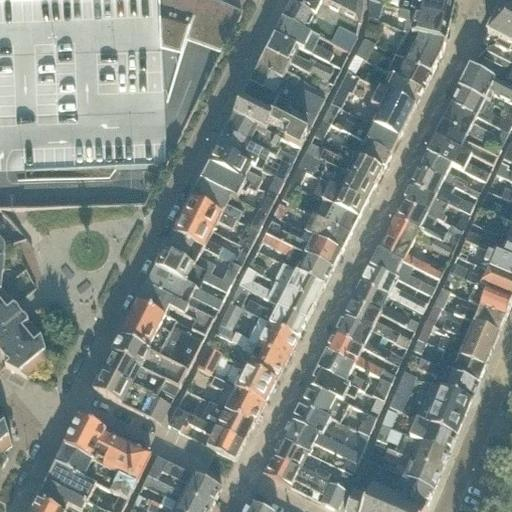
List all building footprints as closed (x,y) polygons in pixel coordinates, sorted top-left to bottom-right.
[(56,0),(0,2),(0,213),(1,214),(3,214),(14,214),(22,213),(24,213),(27,213),(37,212),(134,208),(136,208),(146,208),(149,202),(149,200),(148,168),(166,167),(167,167),(168,165),(173,156),(174,153),(206,91),(206,90),(193,77),(181,66),(180,66),(188,42),(200,1),(195,0),(56,0)] [(295,0),(284,23),(321,42),(332,47),(351,57),(359,40),(363,14),(363,0),(295,0)] [(436,0),(401,0),(411,2),(408,13),(452,24),(456,5),(436,0)] [(511,68),(511,4),(507,1),(481,53),(511,68)] [(452,24),(408,13),(402,12),(400,21),(416,25),(413,37),(420,39),(447,44),(452,24)] [(330,66),(334,57),(317,49),(321,42),(284,23),(276,38),(300,51),(330,66)] [(379,44),(382,30),(368,28),(366,42),(379,44)] [(310,66),(296,59),(300,51),(276,38),(267,55),(292,67),(329,86),(335,73),(312,63),(310,66)] [(417,48),(398,38),(393,48),(412,58),(408,65),(433,78),(444,56),(447,44),(420,39),(419,44),(417,48)] [(357,60),(364,64),(367,65),(376,48),(366,43),(365,44),(357,60)] [(511,78),(511,68),(481,53),(472,70),(508,88),(511,78)] [(326,104),(329,98),(319,94),(301,82),(288,75),(292,67),(267,55),(259,71),(297,90),(326,104)] [(355,79),(364,64),(357,60),(349,76),(355,79)] [(425,94),(433,78),(408,65),(404,73),(393,68),(388,76),(390,77),(400,82),(425,94)] [(511,89),(508,88),(472,70),(461,93),(492,108),(497,99),(511,106),(511,89)] [(326,104),(297,90),(259,71),(251,87),(275,100),(317,121),(326,104)] [(361,82),(355,79),(349,76),(341,92),(349,96),(349,95),(353,97),(361,82)] [(425,94),(400,82),(390,77),(386,85),(369,77),(366,85),(375,89),(375,90),(382,94),(382,93),(388,96),(416,110),(425,94)] [(309,136),(317,121),(275,100),(251,87),(243,103),(281,122),(309,136)] [(382,93),(382,94),(375,90),(370,101),(375,104),(371,112),(381,117),(375,129),(376,129),(375,130),(400,143),(416,110),(388,96),(382,93)] [(341,111),(349,96),(341,92),(333,107),(341,111)] [(505,124),(492,116),(495,110),(492,108),(461,93),(453,109),(477,121),(509,138),(511,132),(511,117),(509,116),(505,124)] [(309,136),(281,122),(243,103),(235,119),(283,143),(291,147),(301,153),(309,136)] [(324,124),(332,128),(340,112),(333,108),(324,124)] [(473,129),(477,121),(453,109),(445,125),(469,137),(491,148),(496,141),(473,129)] [(277,161),(279,156),(281,151),(279,151),(283,143),(235,119),(226,135),(271,158),(277,161)] [(324,144),(332,128),(324,124),(316,140),(324,144)] [(400,143),(375,130),(365,124),(361,132),(348,125),(343,134),(350,138),(368,146),(392,158),(400,143)] [(495,170),(499,162),(488,157),(466,145),(469,137),(445,125),(436,141),(461,154),(474,160),(495,170)] [(262,174),(264,170),(271,158),(226,135),(218,151),(252,168),(262,174)] [(486,187),(490,178),(470,168),(474,160),(461,154),(436,141),(428,157),(453,169),(486,187)] [(384,175),(392,158),(368,146),(363,154),(346,146),(343,153),(348,156),(359,162),(384,175)] [(282,164),(284,164),(293,169),(301,153),(291,147),(282,164)] [(344,164),(313,148),(308,156),(322,164),(334,170),(347,176),(376,191),(384,175),(359,162),(348,156),(344,164)] [(248,176),(252,168),(218,151),(210,167),(251,188),(259,191),(263,184),(248,176)] [(300,173),(308,177),(313,180),(322,164),(308,156),(300,173)] [(479,203),(481,197),(467,190),(469,187),(449,177),(453,169),(428,157),(420,173),(444,186),(456,192),(479,203)] [(285,185),(293,169),(284,164),(275,180),(285,185)] [(259,191),(251,188),(210,167),(202,184),(227,196),(232,199),(238,202),(242,194),(246,196),(248,192),(256,196),(259,191)] [(511,176),(508,175),(510,170),(502,167),(497,179),(511,185),(511,176)] [(300,192),(308,177),(300,173),(292,188),(300,192)] [(471,219),(476,209),(453,198),(456,192),(444,186),(420,173),(412,189),(437,202),(450,208),(453,209),(471,219)] [(368,207),(376,191),(347,176),(345,180),(349,182),(347,187),(337,182),(334,190),(339,193),(368,207)] [(268,196),(269,197),(277,201),(285,185),(275,180),(268,196)] [(360,223),(368,207),(339,193),(334,190),(322,183),(314,199),(326,205),(335,210),(360,223)] [(232,199),(227,196),(202,184),(193,202),(223,217),(238,225),(243,216),(228,209),(232,199)] [(291,209),(300,192),(292,188),(284,204),(291,209)] [(448,229),(452,220),(449,218),(453,209),(450,208),(437,202),(412,189),(404,206),(448,229)] [(511,194),(507,192),(503,201),(511,205),(511,194)] [(269,218),(277,201),(269,197),(261,214),(269,218)] [(234,233),(238,225),(223,217),(193,202),(183,220),(221,238),(229,243),(234,234),(219,227),(220,226),(234,233)] [(511,208),(510,214),(485,204),(482,212),(511,225),(511,208)] [(335,210),(331,218),(308,206),(304,215),(327,226),(352,239),(360,223),(335,210)] [(464,236),(448,229),(404,206),(396,222),(420,234),(434,241),(455,252),(464,236)] [(282,224),(289,212),(282,208),(275,221),(282,224)] [(251,231),(259,236),(269,218),(261,214),(251,231)] [(463,215),(455,232),(463,236),(471,219),(463,215)] [(216,248),(221,238),(183,220),(174,237),(205,253),(229,265),(234,257),(216,248)] [(416,242),(420,234),(396,222),(388,238),(412,250),(426,257),(427,253),(424,251),(426,247),(416,242)] [(511,235),(495,228),(485,224),(482,232),(510,243),(511,244),(511,235)] [(301,245),(295,242),(280,234),(283,229),(273,225),(266,238),(291,250),(334,273),(343,255),(305,236),(293,230),(292,233),(304,239),(301,245)] [(343,255),(352,239),(327,226),(322,235),(309,229),(305,236),(343,255)] [(259,236),(251,231),(247,230),(238,248),(242,250),(250,254),(259,236)] [(200,263),(205,253),(174,237),(165,255),(211,278),(215,270),(200,263)] [(326,289),(334,273),(291,250),(266,238),(262,246),(289,260),(285,269),(297,275),(326,289)] [(440,284),(444,276),(430,270),(408,258),(412,250),(388,238),(380,254),(415,272),(427,278),(440,284)] [(511,264),(511,244),(510,243),(506,252),(490,245),(486,253),(490,255),(511,264)] [(450,261),(453,253),(435,244),(432,252),(450,261)] [(466,245),(459,261),(467,265),(474,248),(466,245)] [(241,271),(250,254),(242,250),(233,267),(241,271)] [(432,302),(436,293),(422,286),(423,285),(415,281),(416,279),(413,277),(415,272),(380,254),(371,270),(399,284),(418,294),(432,302)] [(224,284),(211,278),(165,255),(157,272),(199,294),(201,294),(205,285),(221,294),(217,303),(224,306),(228,297),(233,289),(224,284)] [(511,283),(511,264),(490,255),(483,272),(489,274),(492,275),(511,283)] [(241,271),(233,267),(232,267),(224,284),(233,289),(241,271)] [(253,268),(250,273),(264,280),(267,273),(260,269),(259,271),(253,268)] [(297,275),(285,269),(284,268),(275,286),(288,293),(317,307),(326,289),(297,275)] [(451,277),(459,281),(465,283),(468,274),(455,268),(451,277)] [(423,319),(428,310),(409,301),(395,293),(399,284),(371,270),(362,287),(390,302),(405,309),(423,319)] [(201,294),(199,294),(157,272),(148,289),(176,303),(190,311),(195,302),(219,315),(224,306),(217,303),(201,294)] [(284,302),(268,294),(253,286),(258,277),(249,273),(240,290),(241,290),(250,295),(264,302),(280,310),(308,324),(317,307),(288,293),(284,302)] [(511,283),(492,275),(489,274),(486,281),(472,275),(468,285),(489,293),(511,303),(511,283)] [(452,296),(459,281),(451,277),(444,292),(452,296)] [(415,336),(419,327),(386,310),(390,302),(362,287),(354,304),(381,318),(415,336)] [(215,323),(190,311),(176,303),(148,289),(139,306),(167,320),(171,311),(186,319),(198,324),(193,333),(206,340),(215,323)] [(242,312),(244,307),(250,295),(241,290),(232,307),(242,312)] [(12,367),(43,341),(25,319),(2,292),(2,291),(2,292),(0,293),(0,352),(11,366),(12,367)] [(444,314),(452,296),(444,292),(436,310),(443,313),(444,314)] [(507,321),(511,309),(511,303),(489,293),(485,302),(473,296),(469,304),(478,308),(507,321)] [(276,317),(260,308),(251,304),(248,310),(244,307),(242,312),(244,313),(255,319),(261,322),(271,327),(299,341),(308,324),(280,310),(276,317)] [(411,345),(403,340),(377,327),(381,318),(354,304),(345,321),(373,335),(388,343),(388,342),(407,352),(411,345)] [(178,326),(167,320),(139,306),(122,340),(160,360),(189,374),(203,347),(174,332),(178,326)] [(221,329),(233,335),(244,313),(242,312),(232,307),(221,329)] [(507,321),(478,308),(476,312),(480,313),(478,319),(469,315),(459,311),(455,318),(475,326),(500,337),(507,321)] [(436,329),(443,313),(436,310),(428,326),(436,329)] [(400,371),(404,362),(385,353),(390,344),(388,343),(373,335),(345,321),(336,339),(364,353),(400,371)] [(288,363),(299,341),(271,327),(261,322),(250,344),(260,349),(288,363)] [(475,326),(471,334),(448,324),(444,332),(457,338),(468,343),(494,354),(500,337),(475,326)] [(428,347),(436,329),(428,326),(420,344),(428,347)] [(237,337),(233,335),(221,329),(217,336),(233,345),(237,337)] [(245,351),(249,343),(237,337),(233,345),(245,351)] [(494,354),(468,343),(457,338),(454,347),(443,342),(438,351),(446,354),(461,361),(486,371),(494,354)] [(360,361),(364,353),(336,339),(328,356),(355,370),(380,382),(384,374),(360,361)] [(189,374),(160,360),(122,340),(113,358),(141,372),(180,392),(189,374)] [(42,379),(54,376),(43,341),(12,367),(11,366),(7,369),(12,373),(29,381),(30,379),(37,374),(42,379)] [(419,345),(415,355),(422,358),(427,348),(419,345)] [(277,385),(288,363),(260,349),(249,370),(277,385)] [(212,379),(223,358),(210,351),(199,372),(212,379)] [(479,387),(486,371),(461,361),(446,354),(443,362),(439,370),(479,387)] [(351,378),(355,370),(328,356),(319,373),(360,394),(362,395),(367,387),(351,378)] [(180,392),(141,372),(113,358),(105,375),(149,397),(159,402),(162,397),(174,403),(180,392)] [(472,404),(479,387),(439,370),(422,363),(413,359),(410,367),(447,383),(443,392),(472,404)] [(266,407),(277,385),(249,370),(238,392),(266,407)] [(356,403),(360,394),(319,373),(311,389),(344,406),(348,399),(356,403)] [(159,402),(149,397),(105,375),(95,394),(162,427),(171,409),(159,402)] [(411,394),(417,381),(406,376),(390,412),(402,417),(406,408),(410,398),(411,394)] [(223,394),(227,387),(215,381),(211,388),(223,394)] [(382,384),(374,400),(378,402),(385,405),(387,400),(392,389),(382,384)] [(411,394),(410,398),(406,408),(422,415),(418,424),(428,428),(458,439),(472,404),(443,392),(433,388),(429,397),(417,392),(415,396),(411,394)] [(351,409),(344,406),(311,389),(302,407),(328,420),(332,411),(347,418),(351,409)] [(255,428),(266,407),(238,392),(226,414),(255,428)] [(384,406),(381,404),(378,403),(373,415),(379,417),(384,406)] [(255,428),(226,414),(211,406),(202,424),(246,446),(255,428)] [(332,423),(328,420),(302,407),(293,424),(344,450),(348,442),(328,431),(332,423)] [(359,436),(360,436),(370,441),(377,423),(354,411),(351,416),(364,423),(359,436)] [(178,412),(170,430),(182,436),(184,430),(189,418),(178,412)] [(383,430),(391,434),(397,418),(389,415),(383,430)] [(189,418),(184,430),(188,431),(190,428),(213,440),(208,450),(237,464),(246,446),(202,424),(189,418)] [(152,457),(81,422),(66,450),(138,486),(152,457)] [(353,455),(344,450),(293,424),(283,444),(309,457),(311,458),(317,447),(348,463),(342,474),(354,480),(359,468),(363,459),(353,455)] [(13,449),(6,425),(2,428),(2,429),(0,430),(0,470),(3,472),(9,461),(4,456),(12,450),(13,449)] [(424,436),(407,429),(402,427),(398,436),(399,437),(404,439),(450,458),(458,439),(428,428),(424,436)] [(394,434),(391,434),(383,430),(377,444),(388,448),(394,434)] [(363,459),(370,441),(360,436),(353,455),(363,459)] [(450,458),(404,439),(399,437),(395,446),(417,455),(413,464),(443,476),(450,458)] [(305,466),(309,457),(283,444),(275,460),(326,486),(330,478),(315,470),(314,471),(305,466)] [(443,476),(413,464),(375,448),(372,456),(393,465),(409,472),(405,482),(435,494),(443,476)] [(129,504),(138,486),(66,450),(57,469),(99,490),(121,500),(129,504)] [(330,488),(326,486),(275,460),(266,478),(292,491),(296,482),(326,497),(330,488)] [(212,511),(223,492),(170,466),(159,461),(149,480),(162,487),(167,478),(189,489),(184,498),(211,511),(212,511)] [(435,494),(405,482),(368,466),(361,483),(428,511),(435,494)] [(94,499),(99,490),(57,469),(48,486),(98,511),(102,503),(94,499)] [(211,511),(184,498),(162,487),(149,480),(144,490),(157,496),(179,508),(176,511),(211,511)] [(427,511),(428,511),(361,483),(348,511),(427,511)] [(99,511),(98,511),(48,486),(39,504),(54,511),(99,511)] [(333,511),(340,511),(347,496),(330,488),(326,497),(322,506),(333,511)] [(124,511),(129,504),(121,500),(114,511),(124,511)]
